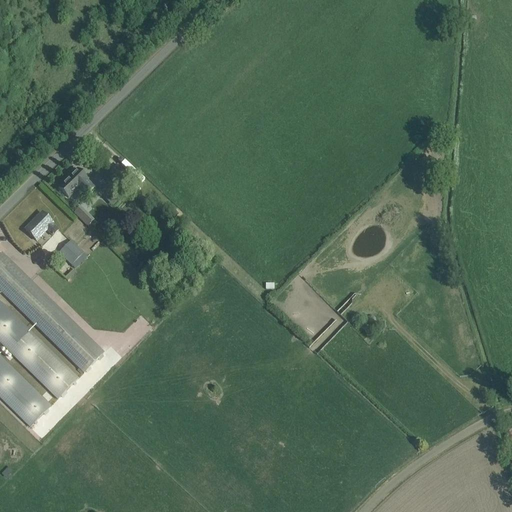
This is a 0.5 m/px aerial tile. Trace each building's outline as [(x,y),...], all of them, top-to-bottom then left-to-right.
[(87,180),(78,170),(58,189),(68,199),(78,189),(86,197),(94,189),(86,181),(87,180)] [(114,190),(122,182),(111,170),(102,178),(114,190)] [(53,224),(49,220),(41,213),(35,219),(36,220),(26,230),(26,229),(25,229),(37,240),(47,230),(52,236),(58,230),(52,225),(53,224)] [(71,242),(59,253),(71,265),(83,254),(71,242)] [(104,353),(1,254),(0,255),(0,291),(84,374),(104,353)] [(78,380),(0,303),(0,397),(30,428),(50,408),(0,358),(0,343),(58,400),(78,380)]
